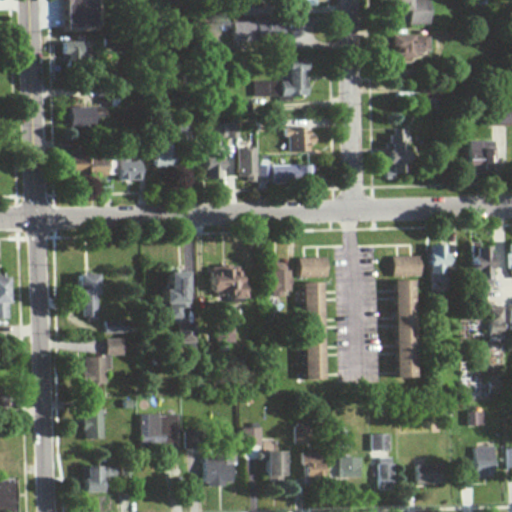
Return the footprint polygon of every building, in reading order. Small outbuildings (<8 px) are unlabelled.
[(60,0),(61,28),(91,27),(90,0),(60,0)] [(238,0),(238,15),(254,16),(254,0),(238,0)] [(425,24),(424,0),(391,0),(392,11),(404,10),(404,24),(425,24)] [(227,22),(228,42),(278,41),(277,21),(227,22)] [(425,35),(381,35),(381,59),(425,58),(425,35)] [(48,75),(79,76),(80,42),(49,41),(48,75)] [(302,59),(283,59),(283,70),(276,69),(275,96),(302,96),(302,59)] [(272,96),(272,81),(248,81),(248,97),(272,96)] [(506,110),(489,110),(489,124),(505,124),(506,110)] [(209,138),(231,139),(232,124),(210,123),(209,138)] [(283,137),(283,152),(306,153),(307,127),(279,127),(279,137),(283,137)] [(382,179),(391,179),(391,173),(401,173),(401,163),(405,163),(405,132),(382,132),(382,179)] [(464,170),(490,170),(489,142),(464,143),(464,170)] [(147,167),(168,167),(169,143),(153,143),(153,151),(147,151),(147,167)] [(231,148),(232,177),(240,176),(240,182),(251,182),(250,148),(231,148)] [(102,176),(101,153),(64,153),(64,177),(102,176)] [(220,177),(220,154),(209,154),(209,156),(198,157),(199,178),(220,177)] [(113,181),(135,180),(135,161),(123,162),(123,156),(113,156),(113,181)] [(305,165),(265,165),(266,182),(305,181),(305,165)] [(264,166),(252,166),(252,180),(264,180),(264,166)] [(486,285),(488,244),(467,244),(466,272),(471,272),(471,284),(486,285)] [(426,245),(427,292),(444,292),(443,245),(426,245)] [(387,257),(387,277),(416,277),(415,256),(387,257)] [(294,258),(294,277),(323,276),(322,257),(294,258)] [(225,295),(226,303),(240,303),(238,269),(207,270),(208,296),(225,295)] [(283,270),(263,271),(264,290),(284,290),(283,270)] [(182,272),(163,272),(163,290),(159,290),(159,304),(162,304),(162,319),(176,319),(176,309),(182,309),(182,272)] [(78,306),(77,320),(92,320),(92,274),(72,273),(72,306),(78,306)] [(391,378),(414,377),(412,280),(389,281),(391,378)] [(318,282),(297,283),(300,380),(320,379),(318,282)] [(498,306),(484,306),(485,344),(499,343),(498,306)] [(117,320),(99,321),(99,334),(117,334),(117,320)] [(191,326),(176,326),(176,347),(191,346),(191,326)] [(118,356),(117,339),(100,339),(100,356),(118,356)] [(99,384),(99,370),(104,370),(104,358),(77,358),(77,384),(99,384)] [(96,410),(77,410),(78,439),(97,438),(96,410)] [(173,449),(172,414),(134,415),(134,440),(146,440),(146,449),(173,449)] [(288,445),(302,445),(303,427),(289,426),(288,445)] [(256,428),(236,428),(236,447),(256,446),(256,428)] [(384,435),(365,435),(366,451),(384,451),(384,435)] [(490,476),(489,447),(469,447),(470,476),(490,476)] [(511,448),(501,449),(501,470),(511,470),(511,448)] [(217,455),(198,456),(198,485),(228,484),(227,465),(230,465),(230,449),(216,449),(217,455)] [(281,451),(261,451),(261,479),(281,479),(281,451)] [(320,480),(319,452),(296,452),(297,481),(320,480)] [(354,457),(334,458),(335,479),(355,479),(354,457)] [(388,457),(373,458),(373,490),(388,490),(388,457)] [(411,485),(440,484),(439,465),(411,465),(411,485)] [(110,466),(79,467),(79,493),(97,493),(97,478),(110,478),(110,466)] [(0,510),(10,511),(10,480),(0,479),(0,510)]
